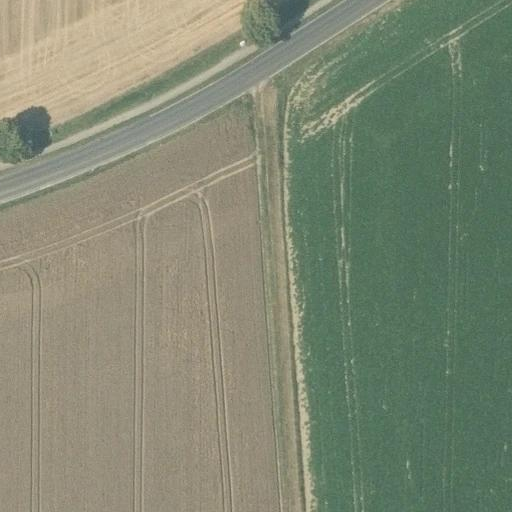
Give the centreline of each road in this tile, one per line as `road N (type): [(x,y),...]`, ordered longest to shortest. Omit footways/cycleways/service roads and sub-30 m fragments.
road 1 (track): [(287,511),(262,61)]
road 2 (tertiary): [(354,0),(182,107),(0,183)]
